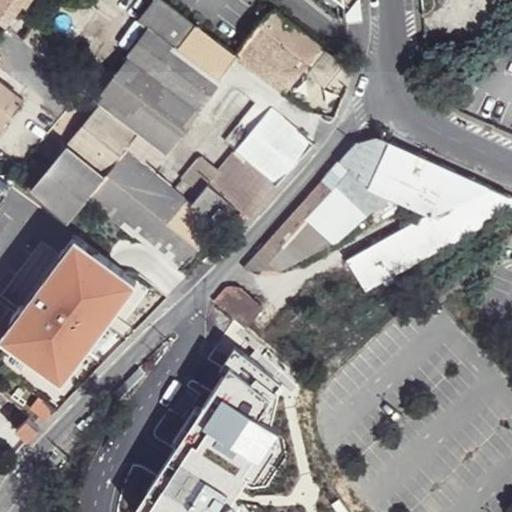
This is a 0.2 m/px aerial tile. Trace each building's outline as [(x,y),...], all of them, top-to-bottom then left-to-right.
[(0,0),(0,22),(6,27),(25,0),(0,0)] [(164,0),(154,0),(142,17),(151,24),(101,94),(101,102),(102,103),(138,131),(166,151),(219,79),(236,56),(230,51),(164,0)] [(356,0),(339,0),(344,4),(344,16),(358,15),(356,0)] [(259,14),(230,51),(236,56),(284,91),(286,93),(321,46),(274,9),(266,18),(259,14)] [(284,91),(236,56),(219,79),(250,102),(250,107),(262,116),(269,110),(277,100),(284,91)] [(0,141),(23,100),(0,82),(0,141)] [(286,107),(277,100),(269,110),(279,117),(286,107)] [(138,131),(102,103),(31,191),(67,220),(72,215),(74,212),(84,198),(124,147),(136,133),(138,131)] [(262,116),(250,107),(221,143),(233,152),(262,116)] [(279,117),(269,110),(262,116),(233,152),(206,184),(233,206),(247,217),(310,144),(279,117)] [(167,158),(136,133),(124,147),(156,172),(167,158)] [(221,143),(209,134),(176,174),(182,179),(200,192),(206,184),(233,152),(221,143)] [(378,137),(358,141),(259,252),(281,269),(283,268),(360,182),(389,195),(431,214),(441,219),(490,187),(378,137)] [(156,172),(124,147),(84,198),(116,224),(178,272),(217,225),(191,204),(192,202),(175,188),(156,172)] [(200,192),(182,179),(175,188),(192,202),(200,192)] [(0,210),(14,192),(0,181),(0,210)] [(389,195),(360,182),(283,268),(290,275),(342,246),(374,216),(389,195)] [(233,206),(206,184),(200,192),(192,202),(191,204),(217,225),(233,206)] [(511,196),(511,195),(490,187),(441,219),(451,234),(459,230),(511,196)] [(464,239),(459,230),(451,234),(441,219),(431,214),(351,260),(368,293),(388,282),(400,275),(464,239)] [(403,284),(400,275),(388,282),(393,290),(403,284)] [(232,294),(224,291),(214,303),(223,311),(246,329),(258,313),(232,294)] [(27,414),(16,425),(28,438),(40,426),(28,414),(27,414)] [(263,414),(203,456),(193,442),(137,482),(158,511),(170,511),(221,476),(225,481),(282,441),(263,414)]
